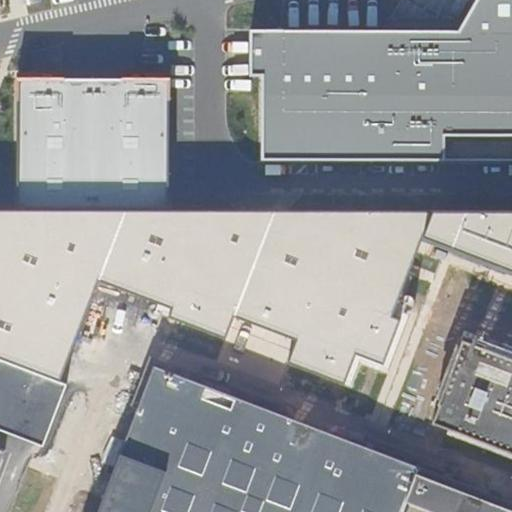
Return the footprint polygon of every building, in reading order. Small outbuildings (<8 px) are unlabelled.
[(383,31),(251,30),(251,78),(263,77),(262,160),(511,161),(511,0),(477,0),(462,34),(441,21),(434,31),(416,20),(409,30),(393,20),(383,31)] [(17,79),(17,209),(169,209),(170,79),(17,79)] [(511,356),(483,346),(482,347),(462,339),(459,346),(458,346),(438,396),(440,396),(437,404),(438,405),(431,421),(450,428),(449,430),(511,454),(511,356)] [(67,384),(0,358),(0,428),(44,445),(67,384)] [(97,511),(511,511),(511,502),(165,370),(149,410),(138,406),(97,511)]
